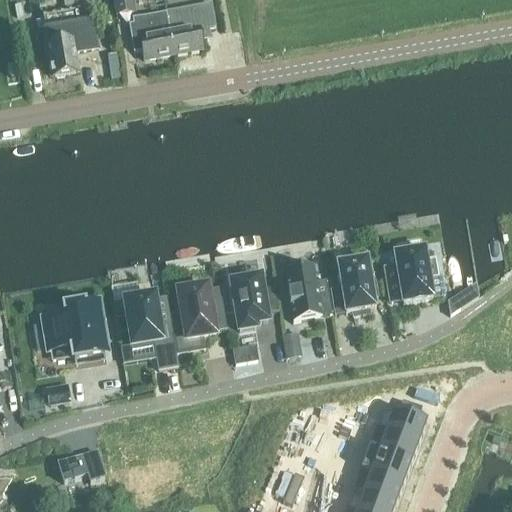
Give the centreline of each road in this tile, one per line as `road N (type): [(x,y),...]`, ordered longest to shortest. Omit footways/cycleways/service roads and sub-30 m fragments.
road 1 (tertiary): [(0,122),(511,31)]
road 2 (unclassified): [(511,385),(467,402),(427,511)]
